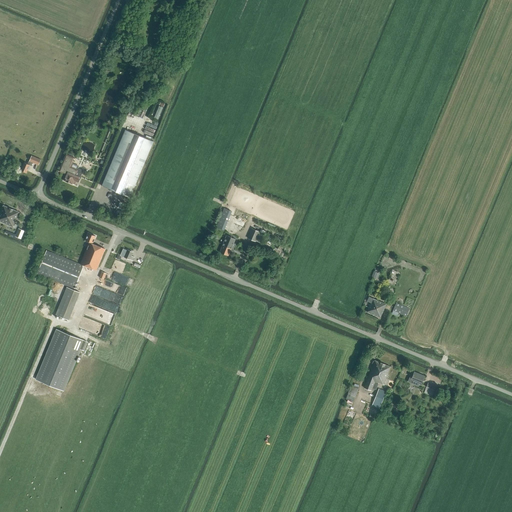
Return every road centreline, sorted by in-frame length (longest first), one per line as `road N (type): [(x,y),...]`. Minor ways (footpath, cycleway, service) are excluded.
road 1 (unclassified): [(511,394),(36,196)]
road 2 (tertiary): [(36,196),(120,0)]
road 3 (track): [(0,452),(53,324)]
